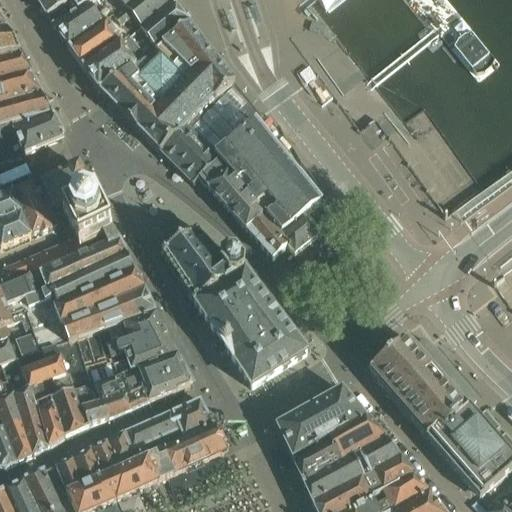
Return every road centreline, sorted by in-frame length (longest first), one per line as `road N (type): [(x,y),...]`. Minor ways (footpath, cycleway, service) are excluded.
road 1 (tertiary): [(428,286),(267,81),(238,0)]
road 2 (residential): [(95,149),(148,169),(212,218),(341,359)]
road 3 (residential): [(341,359),(466,511)]
road 4 (tertiary): [(511,386),(428,286)]
